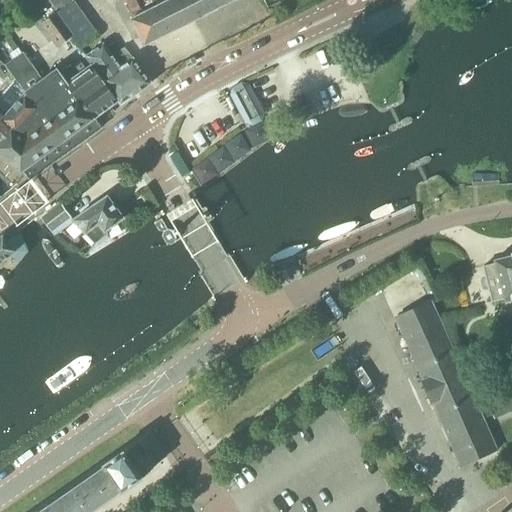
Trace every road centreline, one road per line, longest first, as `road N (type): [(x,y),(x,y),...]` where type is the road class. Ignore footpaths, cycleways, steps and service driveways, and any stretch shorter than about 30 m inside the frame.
road 1 (tertiary): [(0,496),(228,337),(238,319)]
road 2 (unclassified): [(511,209),(391,243),(238,319)]
road 3 (secondary): [(129,126),(231,63),(368,0)]
road 4 (tertiary): [(238,319),(229,287),(129,126)]
road 5 (secondary): [(0,221),(129,126)]
